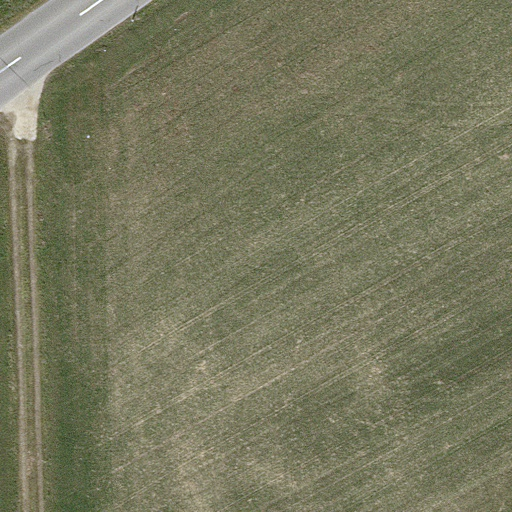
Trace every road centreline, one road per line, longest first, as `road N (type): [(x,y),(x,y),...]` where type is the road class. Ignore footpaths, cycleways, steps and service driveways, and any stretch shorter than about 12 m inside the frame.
road 1 (track): [(70,511),(26,57)]
road 2 (tertiary): [(0,75),(109,0)]
